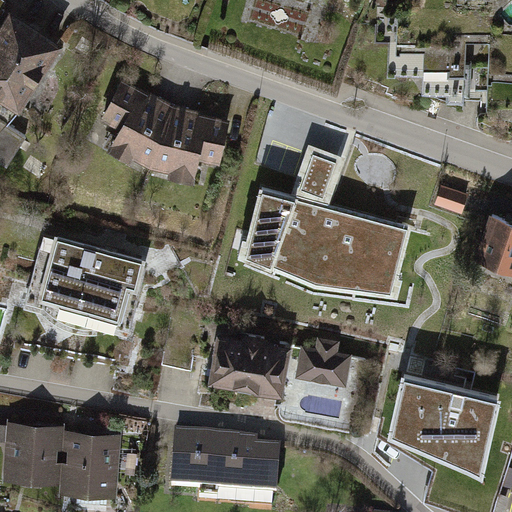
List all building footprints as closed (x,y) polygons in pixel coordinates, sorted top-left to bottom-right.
[(62,42),(8,6),(0,18),(0,159),(9,165),(28,138),(10,125),(22,108),(15,106),(62,42)] [(434,19),(388,18),(388,68),(434,68),(434,19)] [(434,19),(434,68),(433,95),(470,96),(470,35),(471,20),(434,19)] [(511,80),(511,35),(488,35),(485,81),(511,80)] [(150,165),(172,103),(120,79),(99,122),(116,129),(108,145),(113,148),(110,154),(132,164),(135,158),(150,165)] [(230,119),(172,103),(150,165),(157,167),(154,178),(192,189),(199,165),(215,170),(230,119)] [(259,184),(239,254),(311,283),(394,293),(409,222),(327,200),(343,155),(308,142),(289,190),(259,184)] [(437,202),(464,211),(470,193),(442,184),(437,202)] [(511,219),(488,211),(472,255),(511,269),(511,219)] [(147,260),(43,235),(28,296),(132,321),(147,260)] [(293,345),(213,331),(203,380),(283,396),(293,345)] [(316,346),(301,344),(296,376),(345,384),(350,353),(337,351),(339,340),(318,336),(316,346)] [(499,395),(401,372),(386,434),(481,475),(499,395)] [(66,425),(6,421),(2,480),(62,484),(66,432),(66,425)] [(256,436),(172,431),(168,490),(277,497),(280,449),(255,447),(256,436)] [(66,432),(62,484),(62,495),(116,498),(120,436),(66,432)]
